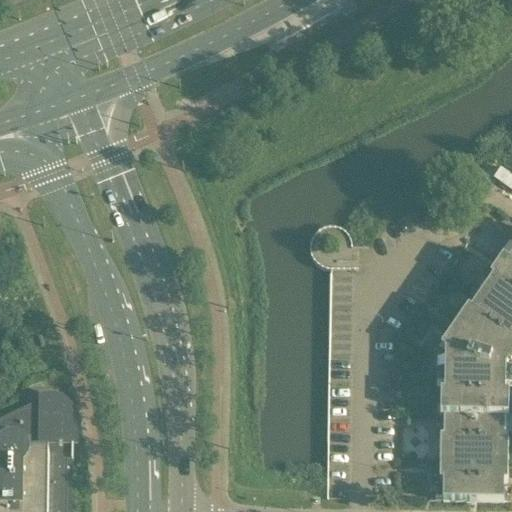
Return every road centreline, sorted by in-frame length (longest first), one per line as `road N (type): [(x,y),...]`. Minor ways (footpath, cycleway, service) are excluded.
road 1 (tertiary): [(181,511),(182,408),(166,311),(79,99)]
road 2 (tertiary): [(32,123),(101,284),(124,363),(136,511)]
road 3 (secondary): [(79,99),(289,0)]
road 4 (secondary): [(148,0),(33,46)]
